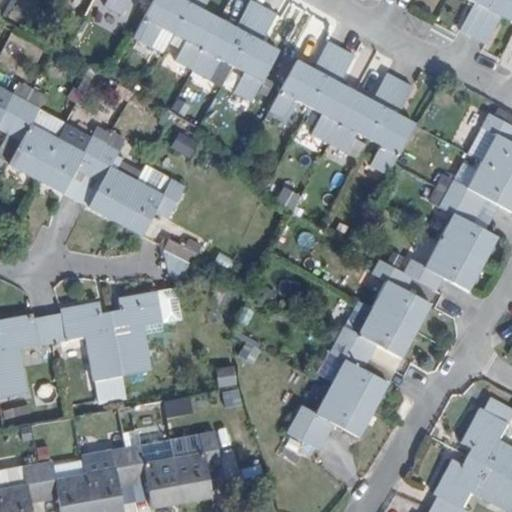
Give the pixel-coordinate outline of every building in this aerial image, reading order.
[(106,0),(104,4),(121,14),(128,0),(106,0)] [(171,35),(189,0),(150,0),(131,37),(148,48),(160,28),(171,35)] [(207,0),(189,0),(171,35),(182,41),(174,60),(191,70),(218,19),(202,10),(207,0)] [(248,0),(234,27),(218,19),(191,70),(208,79),(219,60),(230,66),(261,6),(249,0),(248,0)] [(459,31),(471,37),(490,0),(468,0),(472,3),(459,31)] [(511,0),(490,0),(471,37),(484,44),(500,17),(511,23),(511,0)] [(274,13),(261,6),(230,66),(242,71),(233,91),(250,101),(278,51),(261,42),(274,13)] [(297,101),(309,108),(341,49),(327,41),(313,68),(297,61),(270,111),(287,120),(297,101)] [(341,49),(309,108),(321,113),(311,133),(328,142),(355,92),(339,84),(353,55),(341,49)] [(355,92),(328,142),(346,150),(356,132),(367,139),(398,79),(386,73),(372,101),(355,92)] [(398,79),(367,139),(380,146),(370,165),(389,174),(415,123),(397,114),(411,86),(398,79)] [(3,109),(0,107),(0,128),(8,133),(24,101),(11,94),(3,109)] [(38,109),(24,101),(8,133),(19,140),(8,162),(7,164),(34,179),(56,137),(30,124),(38,109)] [(511,123),(489,112),(482,126),(498,135),(484,162),(511,177),(511,123)] [(196,139),(177,129),(169,142),(188,152),(196,139)] [(19,140),(8,133),(0,147),(0,158),(8,162),(19,140)] [(75,169),(87,176),(104,143),(92,138),(83,152),(56,137),(34,179),(61,193),(75,169)] [(99,183),(86,206),(103,214),(102,216),(114,221),(142,170),(123,160),(116,170),(110,167),(118,151),(104,143),(87,176),(99,183)] [(511,207),(511,177),(484,162),(470,187),(440,171),(433,184),(446,191),(479,209),(486,197),(500,204),(511,210),(511,207)] [(142,170),(114,221),(141,235),(152,211),(167,218),(183,187),(145,166),(142,170)] [(74,200),(87,176),(75,169),(61,193),(74,200)] [(99,183),(87,176),(74,200),(86,206),(99,183)] [(472,221),(479,209),(446,191),(440,205),(454,214),(441,240),(484,262),(498,236),(485,228),(472,221)] [(500,204),(486,197),(479,209),(492,216),(500,204)] [(479,209),(472,221),(485,228),(492,216),(479,209)] [(163,248),(192,264),(201,245),(188,239),(182,249),(166,241),(163,248)] [(484,262),(441,240),(427,266),(411,259),(403,272),(412,278),(434,291),(442,275),(469,289),(484,262)] [(412,278),(403,272),(377,259),(372,273),(386,282),(373,307),(415,330),(429,303),(405,289),(412,278)] [(161,323),(176,320),(171,292),(157,294),(156,290),(119,297),(121,309),(111,311),(122,376),(150,371),(143,335),(142,327),(161,323)] [(415,330),(373,307),(357,299),(343,326),(339,332),(336,338),(369,355),(375,342),(402,356),(415,330)] [(94,381),(122,376),(111,311),(101,313),(98,301),(63,308),(61,313),(48,315),(54,342),(85,337),(94,381)] [(54,342),(48,315),(33,317),(32,313),(0,318),(0,398),(26,393),(20,348),(54,342)] [(142,327),(143,335),(163,332),(161,323),(142,327)] [(330,335),(336,338),(339,332),(333,329),(330,335)] [(369,355),(336,338),(329,351),(344,361),(331,387),(373,409),(387,383),(362,369),(369,355)] [(375,342),(369,355),(394,369),(402,356),(375,342)] [(369,355),(362,369),(387,383),(394,369),(369,355)] [(373,409),(331,387),(317,413),(299,405),(285,431),(317,448),(333,422),(359,435),(373,409)] [(471,447),(467,455),(511,478),(511,448),(499,441),(511,415),(511,408),(491,399),(484,409),(479,408),(461,442),(471,447)] [(172,458),(179,503),(210,497),(209,490),(206,471),(221,469),(215,431),(168,440),(172,458)] [(150,508),(179,503),(172,458),(168,440),(125,447),(132,485),(146,483),(149,499),(150,508)] [(125,447),(124,442),(80,450),(81,456),(91,511),(121,511),(120,504),(118,487),(132,485),(125,447)] [(437,496),(431,507),(439,511),(461,511),(471,492),(511,511),(511,510),(511,478),(467,455),(462,465),(452,461),(433,493),(437,496)] [(91,511),(81,456),(37,464),(43,501),(58,498),(60,511),(91,511)] [(43,501),(37,464),(0,470),(0,511),(30,511),(29,503),(43,501)] [(221,469),(206,471),(209,490),(224,487),(221,469)] [(135,501),(149,499),(146,483),(132,485),(135,501)] [(120,504),(135,501),(132,485),(118,487),(120,504)]
